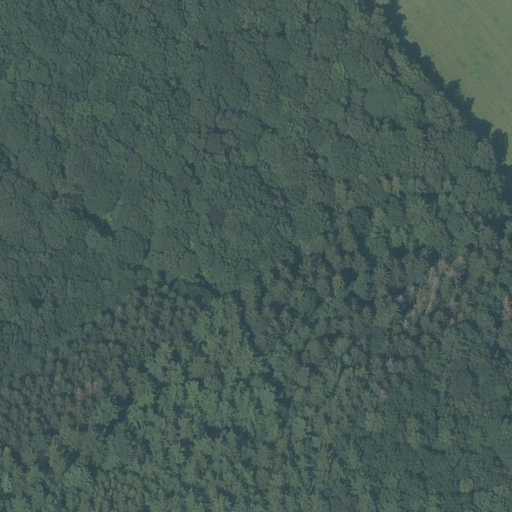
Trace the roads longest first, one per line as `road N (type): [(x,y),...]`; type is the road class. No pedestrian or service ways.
road 1 (track): [(0,477),(458,149)]
road 2 (track): [(236,511),(305,467),(281,398),(206,322),(0,176)]
road 3 (track): [(511,218),(442,133),(291,0)]
road 4 (track): [(511,250),(493,306),(466,338),(382,413),(305,467)]
road 5 (unknown): [(511,493),(499,474),(480,471),(346,506),(300,470)]
